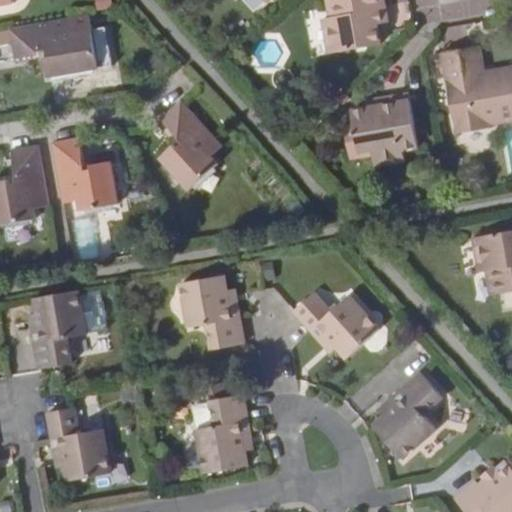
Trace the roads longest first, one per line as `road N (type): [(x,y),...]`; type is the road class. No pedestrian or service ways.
road 1 (residential): [(327,494),(352,471),(352,441),(337,420),(312,411),(291,426),(297,483)]
road 2 (residential): [(143,511),(297,483)]
